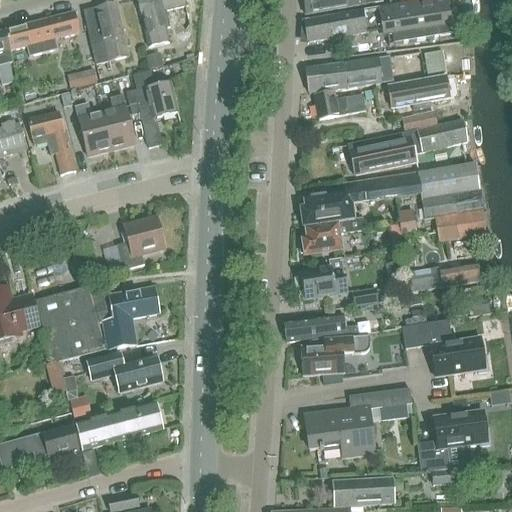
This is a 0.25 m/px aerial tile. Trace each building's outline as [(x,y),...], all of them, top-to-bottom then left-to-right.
[(147,50),(169,45),(162,14),(185,9),(182,0),(145,0),(137,2),(147,50)] [(303,0),(305,17),(385,5),(383,0),(303,0)] [(452,38),(445,0),(444,0),(304,24),(307,45),(386,32),(389,49),(452,38)] [(96,67),(129,59),(116,7),(83,14),(96,67)] [(5,33),(10,54),(28,49),(30,59),(57,52),(54,42),(79,36),(74,15),(5,32),(5,33)] [(0,68),(13,65),(10,54),(5,33),(0,34),(0,68)] [(427,84),(431,83),(445,80),(447,80),(442,53),(423,56),(427,84)] [(148,71),(162,68),(159,54),(145,57),(148,71)] [(377,61),(359,64),(305,72),(309,97),(362,89),(391,84),(388,60),(377,62),(377,61)] [(92,72),(78,75),(81,88),(95,85),(92,72)] [(137,92),(133,93),(136,106),(148,151),(162,148),(156,127),(154,127),(153,121),(178,115),(170,86),(150,91),(149,86),(152,85),(150,74),(133,78),(137,92)] [(454,79),(447,80),(450,100),(458,99),(454,79)] [(446,80),(387,91),(391,110),(412,107),(413,113),(430,110),(429,104),(450,100),(446,80)] [(133,93),(126,95),(129,108),(136,106),(134,96),(133,93)] [(333,94),(313,98),(318,122),(338,119),(365,114),(362,97),(335,101),(333,94)] [(372,94),(364,95),(365,103),(373,101),(372,94)] [(101,115),(111,154),(135,148),(122,98),(110,101),(112,112),(101,115)] [(111,154),(101,115),(90,118),(87,107),(75,110),(88,160),(111,154)] [(0,160),(25,153),(17,126),(14,112),(0,115),(0,160)] [(63,134),(58,115),(27,123),(33,148),(47,145),(50,158),(55,157),(60,178),(76,174),(65,134),(63,134)] [(402,121),(404,136),(348,148),(354,178),(416,165),(415,156),(467,145),(463,123),(437,129),(434,115),(402,121)] [(465,168),(414,176),(418,197),(419,197),(420,196),(422,206),(420,206),(423,223),(434,221),(438,247),(486,239),(482,211),(475,166),(465,168)] [(305,211),(300,211),(303,230),(304,230),(340,225),(347,224),(355,222),(353,207),(418,197),(414,176),(343,187),(345,195),(336,197),(303,201),(305,211)] [(16,179),(7,182),(9,188),(17,185),(16,179)] [(412,213),(398,216),(401,237),(416,234),(412,213)] [(123,274),(144,268),(141,258),(164,251),(156,220),(124,229),(128,245),(116,248),(123,274)] [(301,244),(299,244),(301,255),(303,255),(304,258),(343,253),(342,241),(339,242),(339,237),(364,233),(362,221),(355,222),(347,224),(340,225),(304,230),(306,240),(301,240),(301,244)] [(327,263),(328,272),(300,276),(300,279),(297,279),(299,291),(302,290),(304,303),(336,298),(335,297),(346,295),(343,281),(344,281),(341,261),(327,263)] [(93,266),(89,274),(100,280),(104,273),(93,266)] [(438,272),(405,278),(408,296),(441,290),(481,284),(478,266),(438,272)] [(105,354),(96,316),(89,290),(36,304),(42,325),(51,360),(57,358),(59,366),(105,354)] [(16,331),(42,325),(36,304),(33,305),(31,301),(18,304),(19,307),(11,310),(5,291),(0,292),(0,348),(12,345),(13,340),(18,338),(16,331)] [(93,298),(96,316),(111,314),(113,324),(102,326),(107,353),(136,348),(131,322),(159,317),(154,291),(109,299),(108,296),(93,298)] [(353,309),(377,305),(376,292),(376,291),(351,295),(353,309)] [(376,292),(377,305),(386,304),(384,291),(376,292)] [(420,300),(409,302),(410,310),(421,308),(420,300)] [(329,328),(328,320),(284,325),(286,345),(355,337),(361,336),(359,328),(341,330),(341,326),(329,328)] [(425,321),(405,324),(406,330),(416,329),(426,327),(425,321)] [(426,327),(416,329),(418,350),(430,348),(434,381),(476,374),(477,378),(489,376),(486,358),(483,358),(480,340),(451,344),(448,324),(426,327)] [(406,330),(401,331),(405,352),(418,350),(416,329),(406,330)] [(303,378),(337,376),(343,376),(342,357),(364,356),(365,355),(367,354),(369,351),(369,339),(351,340),(351,341),(324,344),(309,345),(309,350),(301,351),(303,378)] [(127,370),(122,353),(86,363),(92,384),(115,377),(120,396),(166,383),(160,361),(127,370)] [(374,458),(368,413),(379,411),(410,407),(413,407),(411,391),(361,397),(363,411),(305,418),(309,453),(341,449),(342,462),(374,458)] [(86,401),(70,405),(75,425),(91,421),(86,401)] [(83,453),(162,432),(155,406),(121,415),(75,425),(83,453)] [(410,407),(379,411),(380,424),(412,420),(410,407)] [(421,474),(430,473),(452,470),(449,450),(491,445),(486,413),(434,419),(437,444),(417,447),(421,474)] [(71,428),(31,439),(0,447),(0,464),(2,472),(27,466),(24,457),(35,454),(46,451),(48,460),(78,452),(71,428)] [(328,470),(319,471),(320,480),(329,479),(328,470)] [(452,471),(430,473),(431,488),(453,487),(452,471)] [(333,485),(335,510),(396,506),(395,482),(333,485)] [(109,511),(126,511),(138,510),(136,498),(108,503),(109,511)]
